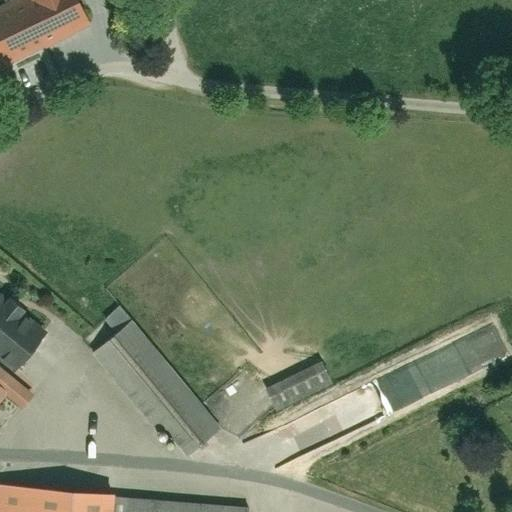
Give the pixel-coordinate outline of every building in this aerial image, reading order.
[(85,0),(16,0),(0,7),(0,69),(97,27),(85,0)] [(0,295),(0,358),(20,370),(48,326),(0,295)] [(129,325),(94,355),(174,448),(209,417),(129,325)] [(0,408),(18,386),(0,372),(0,408)] [(247,511),(248,500),(0,485),(0,511),(247,511)]
